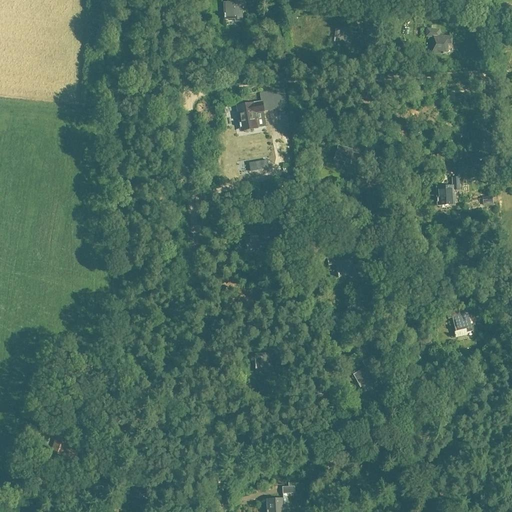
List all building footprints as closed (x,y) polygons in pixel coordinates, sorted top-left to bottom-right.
[(235,0),(235,3),(224,3),(225,18),(236,18),(236,21),(242,21),(242,9),(242,4),(252,3),(251,0),(235,0)] [(349,29),(335,27),(334,42),(345,43),(345,47),(351,47),(352,33),(358,33),(359,22),(349,21),(349,29)] [(428,30),(427,37),(433,37),(431,53),(446,55),(447,44),(451,44),(452,38),(438,37),(439,31),(428,30)] [(250,104),(237,106),(238,113),(240,128),(241,132),(257,130),(266,128),(263,112),(287,108),(284,89),(260,93),(262,102),(250,104)] [(354,150),(338,146),(334,161),(344,163),(344,166),(350,168),(353,153),(359,155),(362,143),(355,142),(354,150)] [(438,144),(436,164),(444,164),(445,145),(438,144)] [(452,179),(453,187),(437,187),(438,206),(454,205),(453,190),(459,190),(458,178),(452,179)] [(493,204),(492,196),(482,197),(483,204),(493,204)] [(447,216),(450,222),(456,218),(452,212),(447,216)] [(270,241),(269,228),(262,228),(263,234),(246,235),(247,248),(258,248),(258,251),(264,251),(263,241),(270,241)] [(265,251),(256,253),(258,264),(268,262),(265,251)] [(356,277),(352,259),(345,261),(340,262),(338,256),(327,259),(329,266),(336,264),(339,278),(350,275),(351,278),(356,277)] [(470,314),(460,316),(459,310),(447,313),(449,319),(452,318),(455,332),(467,329),(468,333),(474,332),(470,314)] [(431,340),(420,341),(421,351),(431,351),(431,340)] [(266,369),(266,372),(272,372),(271,354),(255,354),(255,365),(255,369),(266,369)] [(366,368),(353,375),(359,385),(358,385),(360,388),(370,383),(372,386),(377,383),(368,367),(376,362),(373,356),(362,362),(366,368)] [(52,451),(74,460),(77,452),(66,448),(68,441),(57,437),(52,451)] [(139,483),(132,496),(145,502),(151,489),(139,483)] [(266,499),(266,511),(283,511),(283,498),(266,499)] [(51,511),(56,511),(65,511),(67,504),(53,501),(51,511)]
